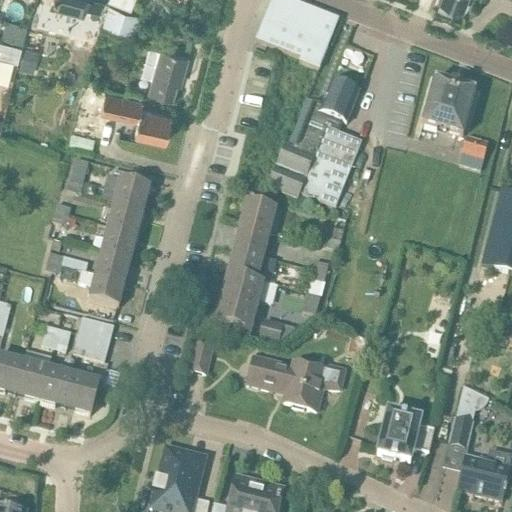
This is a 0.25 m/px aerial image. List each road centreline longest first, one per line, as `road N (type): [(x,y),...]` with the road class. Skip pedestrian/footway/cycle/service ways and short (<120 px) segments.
road 1 (residential): [(155,412),(149,361),(162,292),(188,181),(251,0)]
road 2 (residential): [(155,412),(257,437),(413,511)]
road 3 (tertiary): [(511,69),(330,0)]
